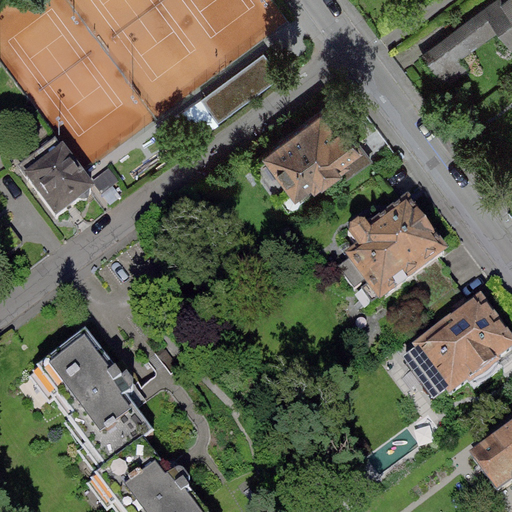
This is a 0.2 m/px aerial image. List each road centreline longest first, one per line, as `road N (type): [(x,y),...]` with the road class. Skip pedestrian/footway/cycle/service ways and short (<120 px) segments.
road 1 (residential): [(356,49),(0,313)]
road 2 (residential): [(356,49),(511,261)]
